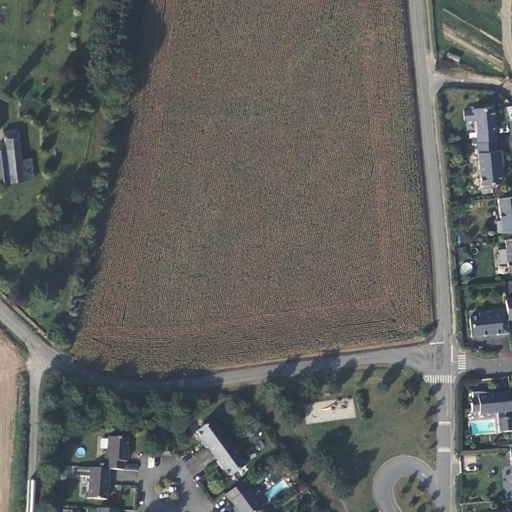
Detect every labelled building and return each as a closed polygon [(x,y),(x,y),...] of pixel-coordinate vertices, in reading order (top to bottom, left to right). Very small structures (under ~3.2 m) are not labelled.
[(505,138),(506,138),(504,121),(503,120),(502,114),(503,114),(503,104),(484,105),(484,106),(482,106),(482,116),(485,118),(487,139),(505,138)] [(33,175),(28,123),(11,124),(13,144),(16,176),(33,175)] [(487,139),(486,139),(490,182),(510,180),(508,160),(511,160),(511,158),(511,148),(507,148),(506,148),(505,138),(487,139)] [(5,178),(16,176),(13,144),(1,145),(5,178)] [(472,273),(471,263),(462,263),(462,273),(472,273)] [(509,339),(507,319),(499,320),(499,316),(487,317),(487,320),(477,321),(479,342),(509,339)] [(511,431),(511,391),(503,393),(503,395),(496,395),(496,393),(486,392),(479,392),(480,400),(478,400),(479,412),(486,412),(487,415),(504,413),(506,432),(511,431)] [(211,447),(216,453),(231,442),(215,420),(199,432),(204,440),(204,443),(207,447),(211,447)] [(109,461),(109,469),(111,470),(126,471),(126,462),(129,462),(130,455),(128,453),(129,439),(110,438),(110,449),(107,452),(107,461),(109,461)] [(248,465),(231,442),(216,453),(221,460),(219,462),(224,469),(226,468),(231,475),(234,475),(248,465)] [(110,479),(111,470),(109,469),(92,468),(90,499),(109,500),(110,488),(111,486),(112,479),(110,479)] [(249,489),(245,483),(228,494),(237,506),(237,508),(239,511),(257,511),(261,510),(262,506),(256,498),(256,494),(251,488),(249,489)]
